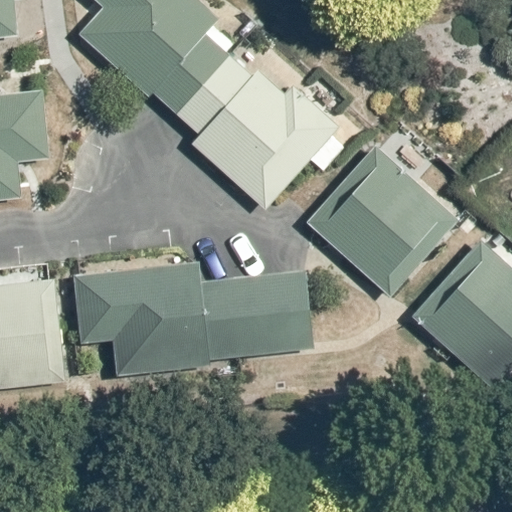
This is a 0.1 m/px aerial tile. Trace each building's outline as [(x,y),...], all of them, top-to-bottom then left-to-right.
[(0,0),(0,43),(19,42),(13,10),(30,7),(29,0),(0,0)] [(223,27),(190,0),(86,0),(102,12),(76,37),(147,108),(154,102),(198,144),(190,153),(268,216),(338,132),(288,94),(278,104),(208,42),(223,27)] [(0,101),(0,201),(21,199),(18,170),(50,164),(43,95),(0,101)] [(308,230),(393,300),(456,224),(377,154),(308,230)] [(511,379),(511,270),(481,244),(414,323),(496,397),(511,379)] [(306,275),(202,286),(199,267),(71,281),(80,349),(108,346),(111,380),(315,360),(306,275)] [(0,390),(69,383),(59,280),(0,285),(0,390)]
